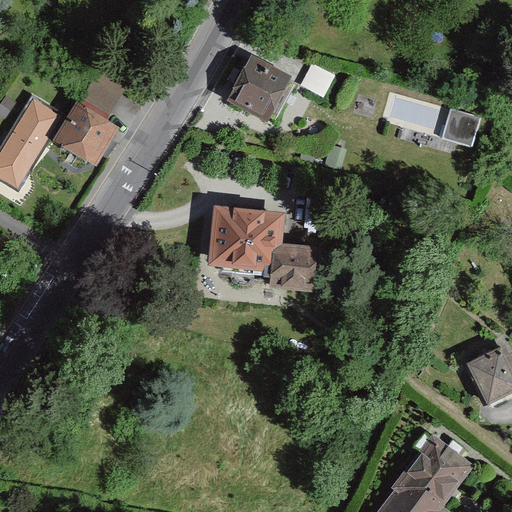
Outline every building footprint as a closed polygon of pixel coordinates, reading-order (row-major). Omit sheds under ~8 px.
[(295,85),(244,58),(222,99),(273,126),(295,85)] [(333,77),(310,65),(298,87),(322,100),(333,77)] [(125,83),(106,71),(61,142),(97,165),(120,128),(103,118),(125,83)] [(31,94),(0,145),(0,175),(20,188),(66,112),(31,94)] [(452,110),(445,135),(474,144),(481,118),(452,110)] [(346,151),(328,147),(322,167),(341,172),(346,151)] [(268,218),(203,213),(199,266),(261,271),(259,289),(306,293),(309,252),(265,249),(268,218)] [(511,393),(511,366),(504,351),(474,366),(492,403),(511,393)] [(463,471),(427,442),(388,492),(393,495),(379,511),(436,511),(433,509),(463,471)]
